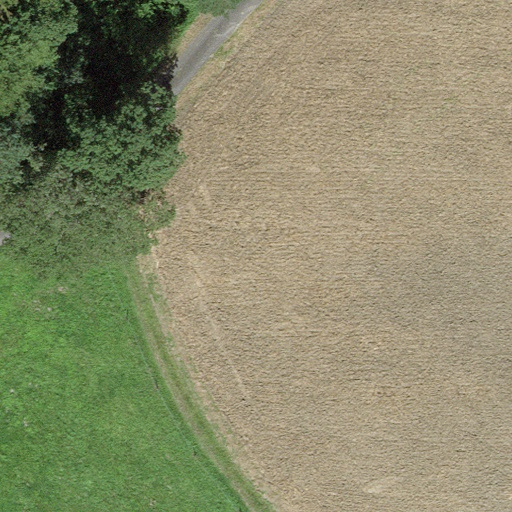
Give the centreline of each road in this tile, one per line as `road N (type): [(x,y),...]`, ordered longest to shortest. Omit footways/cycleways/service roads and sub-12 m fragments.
road 1 (track): [(72,184),(115,231),(192,416),(255,511)]
road 2 (track): [(0,224),(72,184),(244,0)]
